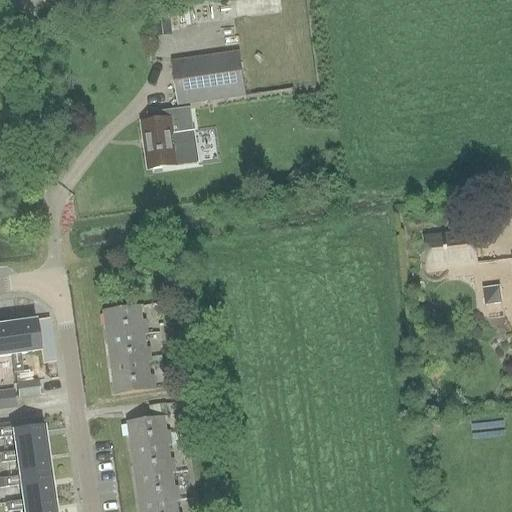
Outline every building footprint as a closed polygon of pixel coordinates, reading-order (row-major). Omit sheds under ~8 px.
[(172,36),(169,9),(153,11),(156,38),(172,36)] [(172,61),(179,107),(247,97),(240,52),(172,61)] [(145,125),(152,173),(200,166),(192,111),(157,116),(158,123),(145,125)] [(431,269),(476,264),(473,236),(427,241),(431,269)] [(503,304),(501,287),(483,289),(486,307),(503,304)] [(109,343),(146,338),(149,336),(147,322),(143,323),(141,307),(105,312),(109,343)] [(8,327),(12,357),(15,375),(24,374),(21,355),(41,353),(37,323),(8,327)] [(0,359),(12,357),(8,327),(0,327),(0,359)] [(147,350),(146,338),(109,343),(113,370),(149,364),(153,364),(151,350),(147,350)] [(149,364),(113,370),(117,397),(156,392),(154,377),(151,378),(149,364)] [(38,380),(17,383),(19,399),(40,397),(38,380)] [(14,390),(0,392),(0,411),(16,409),(14,390)] [(133,453),(169,448),(172,447),(170,433),(167,433),(165,419),(129,424),(133,453)] [(0,440),(13,439),(15,453),(47,449),(44,428),(12,432),(12,429),(0,430),(0,440)] [(171,461),(169,448),(133,453),(137,480),(173,475),(177,475),(175,461),(171,461)] [(15,453),(0,455),(2,465),(15,463),(18,478),(51,473),(47,449),(15,453)] [(0,490),(21,487),(23,502),(54,498),(51,473),(18,478),(0,480),(0,490)] [(141,508),(177,503),(180,502),(178,488),(175,488),(173,475),(137,480),(141,508)] [(24,511),(56,511),(54,498),(23,502),(7,505),(8,511),(21,511),(24,511)] [(178,511),(177,503),(141,508),(141,511),(178,511)]
